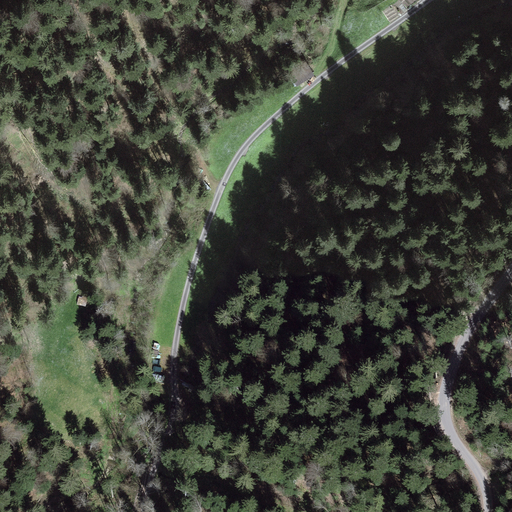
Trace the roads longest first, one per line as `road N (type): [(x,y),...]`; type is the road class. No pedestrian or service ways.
road 1 (track): [(431,0),(306,88),(236,154),(170,317),(176,408),(140,511)]
road 2 (unclassified): [(511,267),(469,331),(446,395),(449,431),(483,477),(489,511)]
